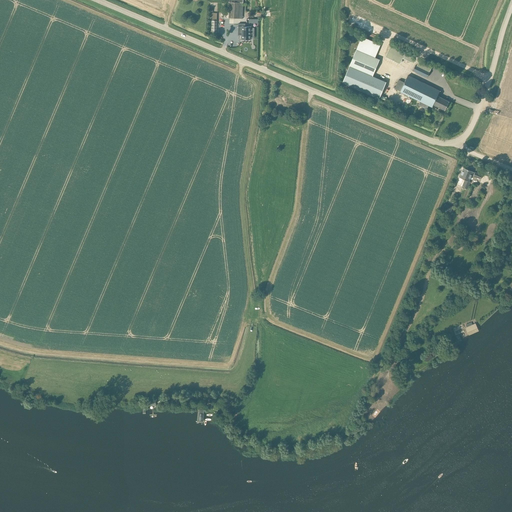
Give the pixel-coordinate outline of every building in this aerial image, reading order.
[(242,19),(243,0),(229,0),(229,18),(242,19)] [(217,34),(218,13),(213,13),(213,10),(210,10),(209,33),(217,34)] [(244,24),(238,24),(238,35),(241,35),(241,40),(251,40),(251,27),(244,27),(244,24)] [(362,37),(356,50),(375,57),(380,45),(362,37)] [(411,63),(414,57),(391,45),(385,57),(400,64),(403,58),(411,63)] [(379,99),(386,82),(372,76),(380,59),(375,57),(356,50),(342,83),(379,99)] [(430,72),(433,65),(420,59),(417,66),(415,65),(413,70),(427,77),(429,72),(430,72)] [(440,91),(408,75),(404,82),(399,80),(394,89),(432,107),(433,105),(444,110),(449,101),(438,96),(440,91)] [(475,173),(473,172),(463,168),(460,177),(464,179),(462,187),(467,189),(470,181),(469,181),(471,175),(481,179),(482,175),(475,172),(475,173)] [(450,212),(453,206),(445,203),(443,209),(450,212)] [(471,322),(465,325),(466,327),(466,328),(468,332),(477,328),(475,323),(472,325),(471,322)] [(427,362),(435,356),(432,352),(424,358),(427,362)] [(147,400),(147,405),(147,406),(156,406),(156,405),(156,404),(156,400),(152,400),(152,397),(148,397),(148,398),(148,400),(147,400)]
